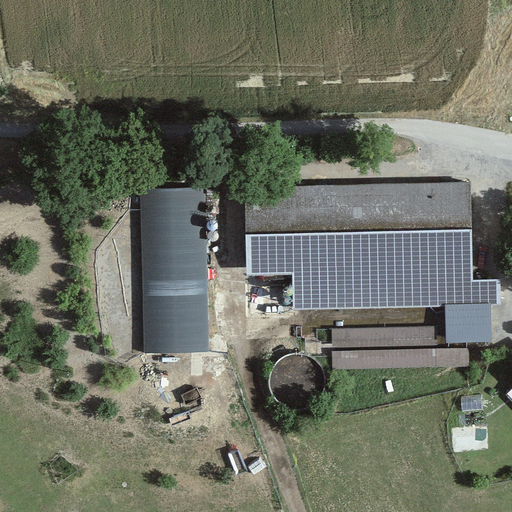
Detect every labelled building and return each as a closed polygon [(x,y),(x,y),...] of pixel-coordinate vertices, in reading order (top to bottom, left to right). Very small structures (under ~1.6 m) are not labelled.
[(466,183),(250,188),(253,306),(442,301),(468,301),(468,283),(466,183)] [(206,187),(132,186),(129,362),(204,363),(206,187)] [(500,282),(468,283),(468,301),(442,301),(443,329),(443,344),(490,343),(489,305),(501,305),(500,282)] [(443,344),(443,329),(332,328),(332,370),(470,371),(471,350),(443,349),(443,344)] [(268,388),(271,397),(277,405),(285,410),(294,413),(304,412),(313,409),(320,403),(325,394),(327,384),(326,374),(321,365),(314,359),(304,355),(294,354),(284,357),(277,362),(271,370),(268,379),(268,388)]
